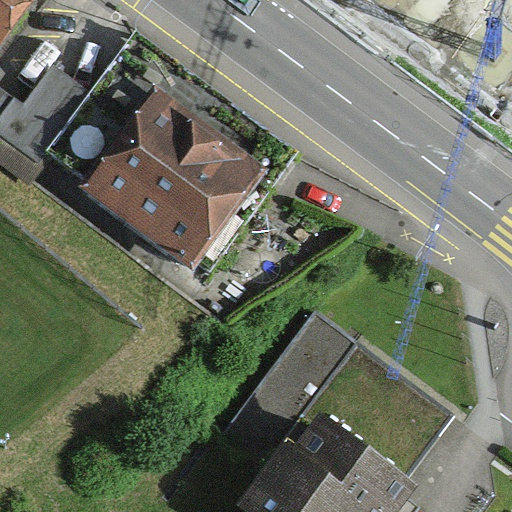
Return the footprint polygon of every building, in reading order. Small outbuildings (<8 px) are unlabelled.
[(0,0),(0,53),(39,0),(0,0)] [(443,0),(305,0),(397,66),(443,0)] [(511,13),(492,44),(511,57),(511,13)] [(226,176),(131,105),(64,194),(159,265),(226,176)] [(410,511),(404,503),(459,428),(351,350),(306,411),(290,400),(261,440),(245,429),(183,511),(410,511)]
